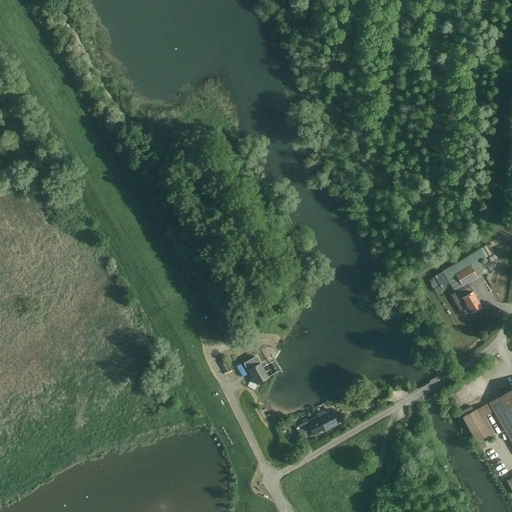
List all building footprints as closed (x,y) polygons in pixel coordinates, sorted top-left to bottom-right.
[(470,266),(455,275),(462,286),(467,283),(477,278),(470,266)] [(455,294),(452,296),(465,318),(471,314),(470,314),(481,307),(473,293),(471,294),(470,292),(472,291),(469,286),(455,294)] [(224,374),(234,369),(227,357),(217,362),(224,374)] [(255,391),(255,390),(258,385),(257,384),(268,378),(256,357),(244,364),(256,384),(250,381),(247,387),(255,391)] [(511,442),(511,389),(489,403),(511,442)] [(479,409),(463,418),(477,442),(481,450),(486,446),(483,439),(493,433),(483,417),(491,412),(487,405),(479,409)] [(471,406),(461,412),(463,417),(473,411),(471,406)] [(306,422),(295,427),(300,436),(310,430),(313,436),(324,430),(325,431),(337,425),(331,413),(318,419),(319,421),(308,427),(306,422)] [(293,434),(287,438),(291,444),(297,441),(293,434)]
